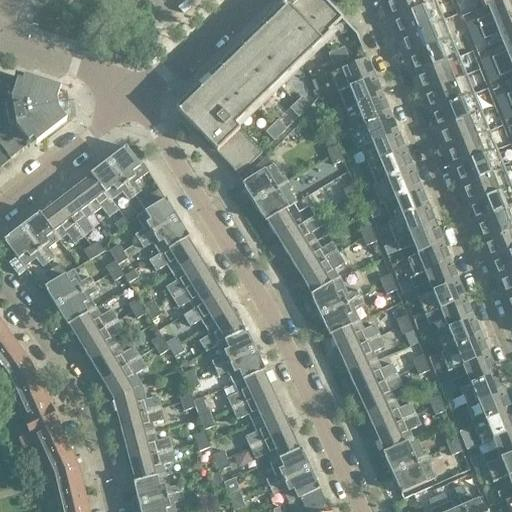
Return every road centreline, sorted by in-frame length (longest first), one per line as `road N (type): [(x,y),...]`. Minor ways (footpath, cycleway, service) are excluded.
road 1 (residential): [(362,511),(285,334),(134,99)]
road 2 (residential): [(511,337),(377,10),(365,0)]
road 3 (residential): [(114,511),(82,399),(0,276)]
road 4 (residential): [(0,211),(134,99)]
road 5 (residential): [(134,99),(245,0)]
road 6 (residential): [(134,99),(0,36)]
